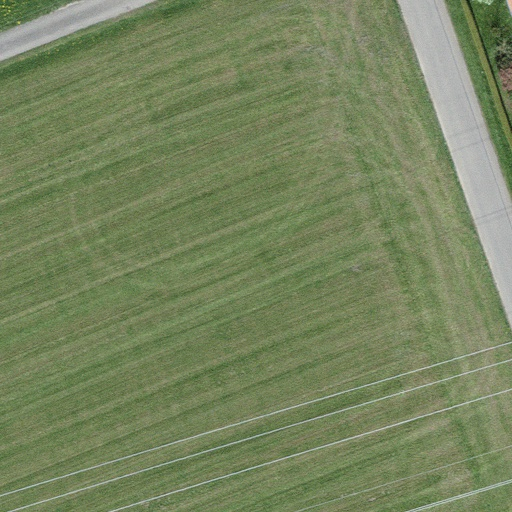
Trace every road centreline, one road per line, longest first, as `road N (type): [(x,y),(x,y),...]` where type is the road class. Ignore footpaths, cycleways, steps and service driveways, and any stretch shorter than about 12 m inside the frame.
road 1 (unclassified): [(511,264),(416,0)]
road 2 (unclassified): [(0,49),(120,0)]
